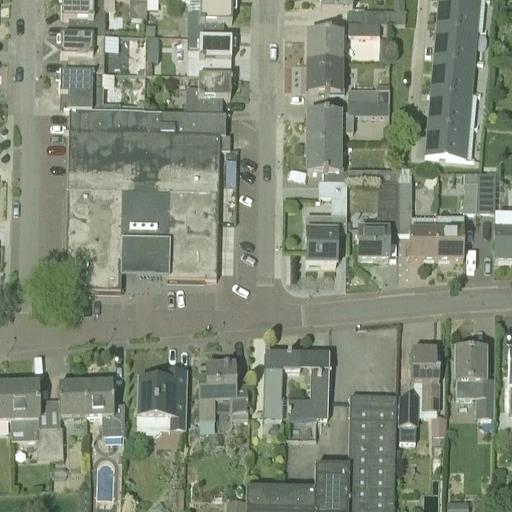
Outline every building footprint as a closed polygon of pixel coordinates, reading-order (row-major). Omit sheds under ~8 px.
[(351,0),(319,0),(320,13),(351,14),(351,0)] [(403,0),(392,0),(393,16),(404,16),(403,0)] [(476,36),(478,4),(442,0),(438,0),(437,10),(438,11),(436,32),(435,31),(435,32),(476,36)] [(69,40),(104,41),(104,16),(104,3),(70,2),(60,2),(60,24),(70,24),(69,40)] [(157,4),(146,4),(146,15),(157,15),(157,4)] [(188,43),(198,43),(221,44),(221,27),(231,28),(231,6),(222,6),(199,5),(199,19),(188,19),(188,43)] [(379,28),(379,34),(405,34),(405,16),(404,16),(393,16),(362,16),(362,28),(379,28)] [(379,34),(379,28),(362,28),(347,28),(347,41),(379,41),(379,34)] [(473,68),(476,36),(435,32),(434,42),(435,42),(433,64),(432,63),(432,64),(473,68)] [(307,68),(339,68),(340,38),(308,38),(307,68)] [(103,79),(104,41),(69,40),(60,40),(59,62),(69,62),(69,78),(102,79),(103,79)] [(106,70),(128,70),(129,41),(107,40),(106,70)] [(187,81),(197,81),(220,82),(220,65),(230,65),(230,44),(221,44),(198,43),(198,57),(187,56),(187,81)] [(470,100),(473,68),(432,64),(431,74),(432,74),(430,96),(429,95),(429,96),(470,100)] [(307,98),(342,98),(342,86),(339,86),(339,68),(307,68),(307,98)] [(102,79),(69,78),(59,78),(58,100),(68,100),(68,116),(58,116),(58,117),(63,117),(119,118),(119,110),(102,110),(103,92),(101,92),(102,79)] [(187,94),(186,119),(186,120),(219,120),(219,119),(219,103),(229,104),(229,82),(220,82),(197,81),(197,95),(187,94)] [(388,109),(388,96),(348,96),(346,96),(346,98),(346,109),(388,109)] [(470,100),(429,96),(428,106),(429,106),(427,128),(425,127),(425,128),(467,133),(470,100)] [(346,119),(339,119),(307,118),(306,148),(338,148),(338,138),(352,138),(352,121),(388,121),(388,109),(346,109),(346,119)] [(65,243),(64,294),(94,295),(107,296),(120,296),(119,286),(168,286),(216,286),(216,250),(216,231),(217,212),(217,196),(218,156),(224,156),(229,156),(229,145),(229,142),(224,142),(224,121),(229,121),(229,119),(219,119),(219,120),(186,120),(186,119),(143,119),(143,118),(119,118),(63,117),(63,118),(68,118),(67,137),(67,138),(66,197),(65,243)] [(464,165),(467,133),(425,128),(424,138),(426,138),(423,160),(422,160),(422,161),(464,165)] [(345,177),(338,177),(338,148),(306,148),(306,178),(322,178),(322,188),(345,188),(375,188),(375,189),(397,189),(397,176),(345,175),(345,177)] [(397,173),(397,176),(397,189),(397,239),(408,239),(408,265),(435,266),(435,223),(410,223),(411,189),(410,189),(410,173),(397,173)] [(494,183),(479,183),(477,218),(494,219),(494,183)] [(330,223),(318,223),(318,236),(305,236),(305,271),(335,271),(335,238),(345,238),(345,188),(322,188),(318,188),(318,189),(319,189),(319,202),(331,202),(330,223)] [(397,189),(375,189),(376,234),(357,234),(357,265),(387,265),(387,239),(397,240),(397,239),(397,189)] [(477,189),(464,189),(462,218),(475,219),(477,189)] [(511,230),(510,230),(510,222),(493,221),(493,266),(511,266),(511,230)] [(435,223),(435,266),(462,266),(462,222),(436,222),(436,223),(435,223)] [(233,259),(237,226),(223,224),(219,258),(233,259)] [(435,376),(435,356),(410,355),(410,388),(422,388),(421,416),(438,417),(438,376),(435,376)] [(483,386),(483,356),(455,356),(455,404),(477,404),(477,424),(493,424),(493,410),(494,386),(483,386)] [(285,359),(263,358),(262,423),(282,423),(282,405),(281,405),(281,377),(299,377),(299,359),(291,359),(291,358),(286,358),(284,359),(285,359)] [(328,360),(308,359),(308,378),(310,378),(309,406),(288,406),(287,424),(326,424),(328,360)] [(247,425),(245,389),(244,389),(244,393),(233,393),(233,370),(205,371),(205,384),(197,384),(199,426),(213,426),(212,408),(229,407),(230,425),(247,425)] [(137,386),(136,422),(136,430),(137,435),(140,438),(144,440),(154,441),(158,438),(160,436),(184,436),(186,378),(167,377),(167,387),(137,386)] [(108,388),(84,389),(86,424),(102,423),(102,442),(123,442),(124,411),(112,411),(111,387),(108,387),(108,388)] [(10,426),(11,426),(11,447),(37,446),(37,465),(50,465),(49,433),(38,433),(37,389),(9,390),(10,426)] [(60,389),(57,389),(58,425),(86,424),(84,389),(61,389),(60,389)] [(0,426),(10,426),(9,390),(0,390),(0,426)] [(325,471),(314,470),(313,498),(245,498),(244,511),(392,511),(395,403),(349,402),(347,475),(324,475),(325,471)] [(415,433),(415,403),(399,403),(399,433),(415,433)] [(430,442),(443,442),(443,422),(430,422),(430,442)] [(63,464),(62,433),(49,433),(50,465),(63,464)] [(172,505),(171,511),(182,511),(183,494),(169,493),(169,505),(172,505)] [(228,503),(228,511),(243,511),(244,504),(228,503)]
